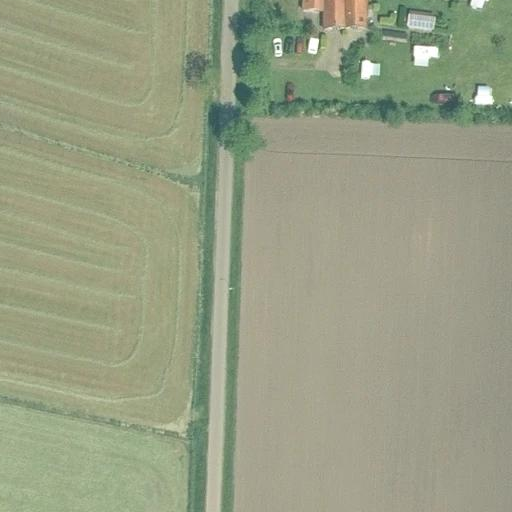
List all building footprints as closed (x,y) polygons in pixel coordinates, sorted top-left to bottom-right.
[(301,0),(302,1),(322,1),(323,32),(365,31),(363,0),(346,0),(324,1),(323,0),(301,0)] [(484,0),(472,0),(467,14),(483,19),(490,2),(484,0)] [(406,30),(432,33),(434,18),(408,15),(406,30)] [(405,72),(423,71),(423,55),(405,55),(405,72)] [(371,90),(372,68),(362,68),(361,89),(371,90)]
